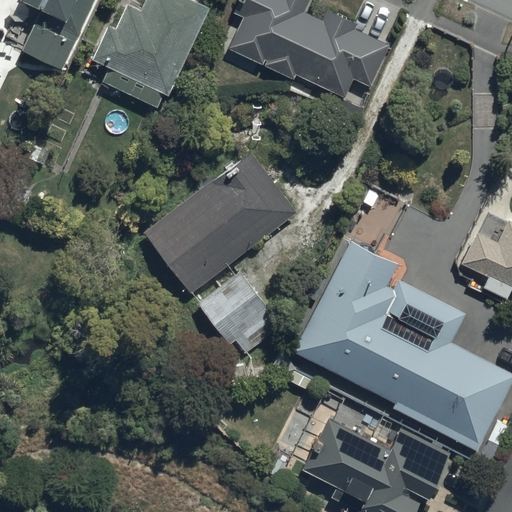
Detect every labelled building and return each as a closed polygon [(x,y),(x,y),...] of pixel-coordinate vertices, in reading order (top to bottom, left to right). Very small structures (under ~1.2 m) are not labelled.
[(43,0),(23,43),(62,61),(91,0),(43,0)] [(110,57),(101,75),(157,102),(165,84),(169,86),(210,0),(143,0),(142,2),(137,0),(126,0),(117,19),(111,16),(94,50),(110,57)] [(243,11),(228,42),(293,73),(295,68),(343,92),(354,71),(371,79),(390,41),(353,22),(357,15),(329,1),(322,14),(303,5),(305,0),(237,0),(234,7),(243,11)] [(144,227),(230,337),(236,332),(246,346),(282,318),(233,255),(297,205),(250,145),(144,227)] [(478,222),(461,254),(489,270),(483,281),(508,294),(511,285),(511,211),(511,210),(507,218),(490,209),(482,224),(478,222)] [(352,230),(293,344),(396,398),(393,402),(475,445),(511,374),(511,367),(451,335),(466,307),(393,269),(400,255),(352,230)] [(408,475),(430,487),(451,448),(401,421),(390,441),(329,409),(302,460),(338,479),(332,490),(358,504),(354,511),(409,511),(422,490),(405,480),(408,475)]
